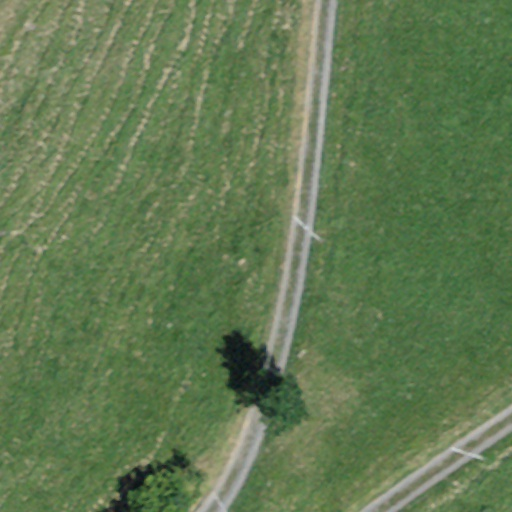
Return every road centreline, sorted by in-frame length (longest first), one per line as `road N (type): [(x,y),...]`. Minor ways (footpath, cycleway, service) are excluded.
road 1 (track): [(208,511),(240,470),(284,333),(310,187),(327,0)]
road 2 (track): [(511,414),(376,511)]
